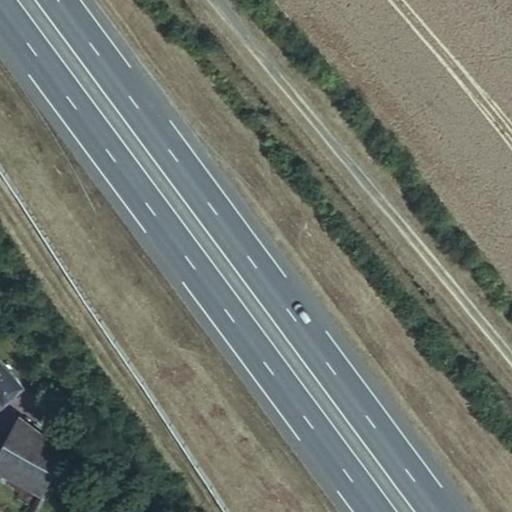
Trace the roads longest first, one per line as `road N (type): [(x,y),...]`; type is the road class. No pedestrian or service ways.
road 1 (motorway): [(437,511),(58,0)]
road 2 (motorway): [(0,3),(378,511)]
road 3 (track): [(212,0),(511,357)]
